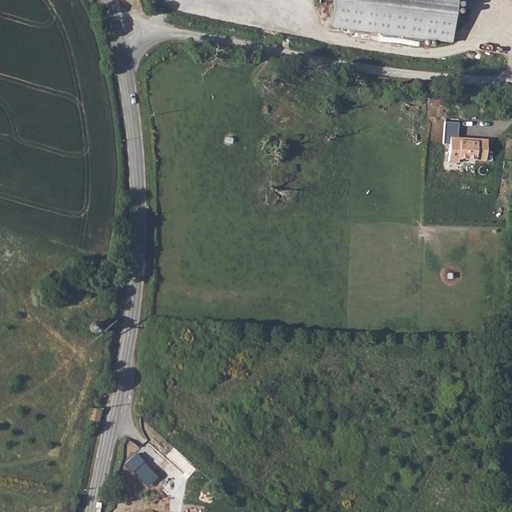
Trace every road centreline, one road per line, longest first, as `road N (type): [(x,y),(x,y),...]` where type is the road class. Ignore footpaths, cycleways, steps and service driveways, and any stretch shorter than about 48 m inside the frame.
road 1 (residential): [(117,34),(168,31),(381,73),(511,84)]
road 2 (secondary): [(117,34),(138,208),(130,328),(112,425)]
road 3 (unclassified): [(112,425),(225,511)]
